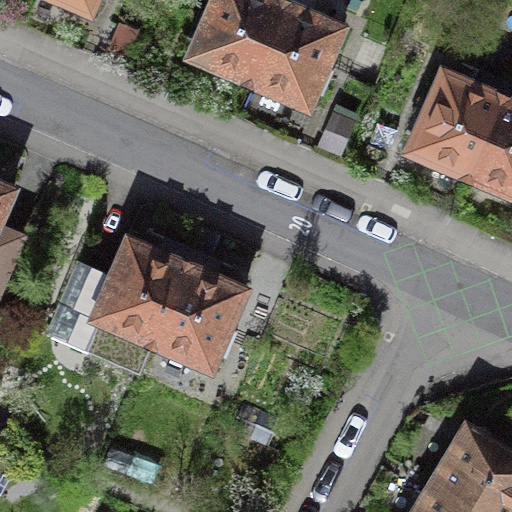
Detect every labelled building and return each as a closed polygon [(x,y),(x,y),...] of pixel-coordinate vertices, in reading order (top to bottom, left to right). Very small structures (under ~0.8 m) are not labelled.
[(61,0),(83,9),(90,12),(95,0),(101,0),(104,1),(104,0),(61,0)] [(213,0),(207,14),(200,10),(188,37),(196,40),(190,55),(195,58),(249,81),(284,0),(213,0)] [(318,0),(284,0),(249,81),(302,104),(308,107),(315,92),(322,95),(334,69),(326,65),(343,25),(313,12),(318,0)] [(474,81),(443,68),(426,108),(418,105),(406,131),(414,135),(408,150),(414,152),(468,175),(508,81),(479,69),(474,81)] [(511,82),(508,81),(468,175),(511,194),(511,82)] [(0,282),(20,236),(0,227),(0,219),(14,187),(0,180),(0,282)] [(52,332),(140,370),(192,249),(166,238),(164,244),(161,250),(128,235),(110,274),(82,262),(52,332)] [(218,261),(192,249),(140,370),(141,370),(153,343),(211,368),(246,287),(213,273),(216,267),(218,261)] [(437,476),(495,511),(511,511),(511,452),(467,426),(461,437),(437,476)] [(495,511),(437,476),(431,486),(415,511),(495,511)]
